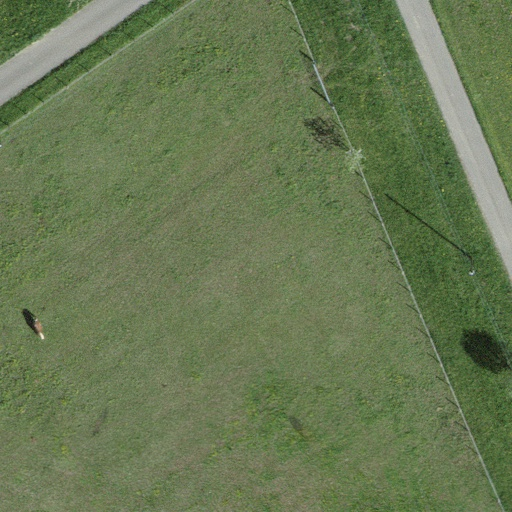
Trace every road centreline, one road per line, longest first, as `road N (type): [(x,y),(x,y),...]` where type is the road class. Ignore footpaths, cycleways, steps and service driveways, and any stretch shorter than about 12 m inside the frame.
road 1 (unclassified): [(511,249),(409,0)]
road 2 (track): [(110,0),(0,78)]
